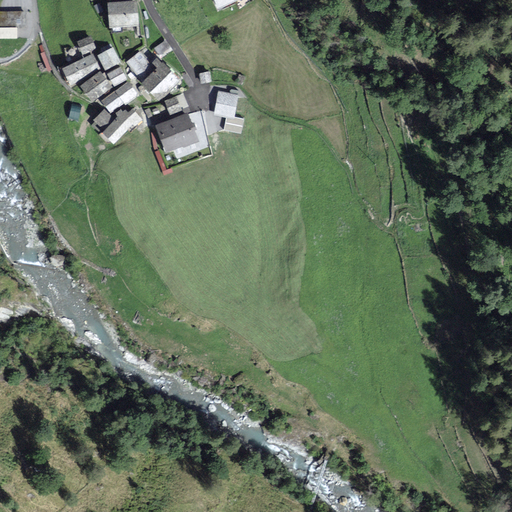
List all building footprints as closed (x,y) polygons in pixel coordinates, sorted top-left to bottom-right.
[(136,2),(110,4),(111,25),(138,23),(136,2)] [(24,11),(0,11),(0,26),(16,27),(16,23),(24,23),(24,11)] [(94,48),(89,37),(77,43),(83,53),(94,48)] [(166,41),(152,49),(158,58),(172,51),(166,41)] [(113,47),(98,55),(107,72),(122,65),(113,47)] [(92,53),(62,68),(70,85),(101,70),(92,53)] [(138,75),(149,66),(138,53),(127,62),(138,75)] [(158,66),(142,83),(159,100),(176,84),(158,66)] [(120,68),(108,74),(114,86),(126,79),(120,68)] [(92,102),(112,87),(100,71),(80,86),(92,102)] [(209,72),(200,73),(201,83),(210,81),(209,72)] [(103,101),(111,113),(137,94),(128,82),(103,101)] [(234,117),(238,95),(217,91),(213,113),(234,117)] [(180,109),(176,97),(165,101),(169,113),(180,109)] [(104,109),(93,121),(103,130),(114,119),(104,109)] [(110,151),(140,123),(127,109),(97,136),(110,151)] [(168,152),(199,139),(187,112),(156,125),(168,152)]
